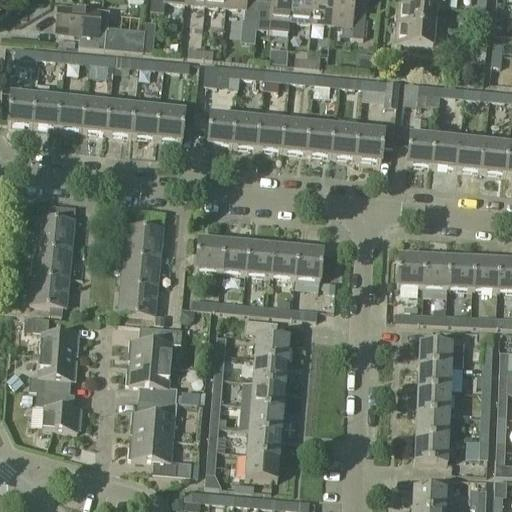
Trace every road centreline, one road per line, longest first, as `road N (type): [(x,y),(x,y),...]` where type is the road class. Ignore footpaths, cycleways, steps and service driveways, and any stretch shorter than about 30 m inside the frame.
road 1 (residential): [(367,212),(0,175)]
road 2 (residential): [(351,511),(367,212)]
road 3 (residential): [(511,225),(367,212)]
